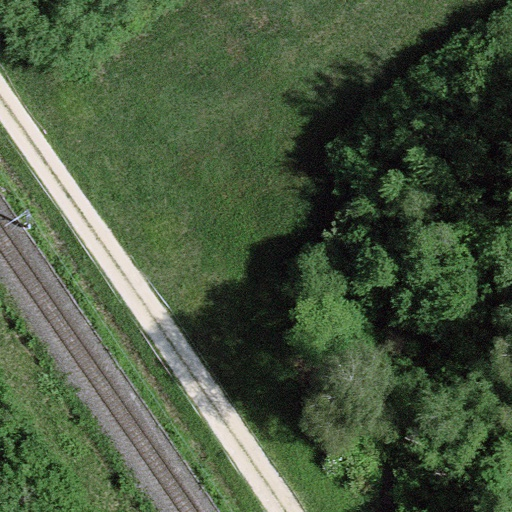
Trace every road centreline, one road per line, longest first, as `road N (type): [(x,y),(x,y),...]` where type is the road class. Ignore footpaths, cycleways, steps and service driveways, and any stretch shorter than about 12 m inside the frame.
road 1 (track): [(293,511),(0,84)]
road 2 (track): [(94,511),(0,374)]
